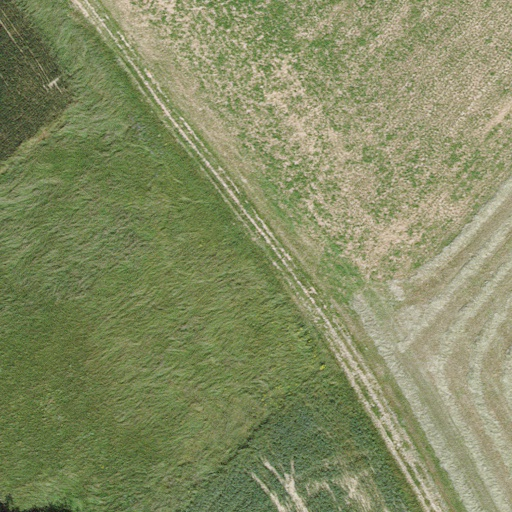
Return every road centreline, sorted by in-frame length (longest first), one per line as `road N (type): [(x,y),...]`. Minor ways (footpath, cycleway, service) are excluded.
road 1 (track): [(93,0),(299,272),(436,511)]
road 2 (track): [(301,0),(236,67),(188,0)]
